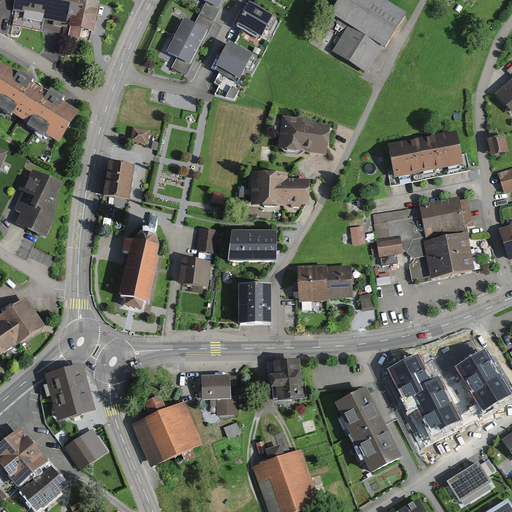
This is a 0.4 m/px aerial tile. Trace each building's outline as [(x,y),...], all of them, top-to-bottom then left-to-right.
[(15,0),(13,15),(50,22),(69,26),(74,0),(79,1),(79,0),(15,0)] [(68,29),(94,35),(97,19),(99,5),(79,1),(74,0),(69,26),(68,29)] [(221,0),(196,0),(217,10),(221,0)] [(349,27),(333,52),(367,73),(404,15),(379,0),(340,0),(331,15),(349,27)] [(271,18),(248,7),(237,29),(260,41),(271,18)] [(205,32),(183,21),(165,55),(187,67),(205,32)] [(251,57),(226,44),(212,71),(237,83),(251,57)] [(0,68),(0,111),(11,118),(14,115),(29,125),(27,128),(43,138),(45,135),(59,144),(78,114),(62,103),(63,101),(57,96),(50,92),(49,94),(33,84),(34,82),(27,77),(20,73),(18,76),(2,65),(0,68)] [(511,80),(504,88),(495,96),(511,114),(511,67),(507,72),(511,77),(511,80)] [(283,118),(278,150),(327,157),(331,128),(314,126),(314,122),(307,121),(283,118)] [(150,134),(132,131),(130,144),(147,147),(150,134)] [(387,146),(394,182),(463,167),(456,132),(387,146)] [(487,141),(491,159),(508,155),(504,137),(487,141)] [(108,167),(105,202),(129,205),(133,170),(108,167)] [(511,170),(498,175),(504,195),(511,192),(511,170)] [(54,222),(57,197),(62,187),(32,173),(29,181),(26,179),(20,192),(23,193),(14,211),(21,214),(15,225),(45,239),(54,222)] [(284,177),(253,175),(251,207),(287,208),(287,207),(291,207),(291,209),(300,209),(300,208),(309,208),(311,181),(290,181),(290,177),(284,177)] [(226,194),(215,192),(212,203),(223,205),(226,194)] [(413,260),(427,257),(425,244),(468,236),(466,229),(474,228),(468,202),(460,203),(459,199),(420,206),(422,218),(373,225),(377,244),(371,245),(373,256),(378,255),(378,260),(381,260),(382,266),(398,264),(397,257),(403,256),(403,253),(407,253),(407,255),(413,260)] [(511,206),(501,208),(505,224),(511,222),(511,206)] [(126,255),(116,301),(122,302),(121,308),(129,310),(135,311),(137,304),(160,307),(168,270),(172,252),(155,244),(155,237),(158,225),(143,222),(140,237),(135,238),(132,242),(124,240),(121,254),(126,255)] [(364,227),(350,229),(352,246),(366,244),(364,227)] [(511,227),(499,232),(509,264),(511,263),(511,227)] [(218,232),(200,230),(197,253),(215,255),(218,232)] [(233,235),(228,266),(277,266),(277,246),(277,235),(233,235)] [(427,257),(432,282),(456,276),(474,273),(468,236),(425,244),(427,257)] [(210,265),(183,261),(182,271),(180,286),(207,289),(210,265)] [(327,269),(328,302),(353,301),(352,268),(327,269)] [(327,269),(298,271),(299,304),(328,302),(327,269)] [(390,277),(376,279),(377,286),(391,284),(390,277)] [(238,288),(238,328),(271,328),(271,288),(259,288),(238,288)] [(375,295),(360,297),(363,312),(377,310),(375,295)] [(0,359),(45,329),(26,301),(0,318),(0,359)] [(511,393),(485,349),(456,366),(469,388),(483,411),(511,393)] [(419,351),(387,368),(410,409),(416,406),(433,438),(465,421),(439,372),(432,376),(419,351)] [(300,362),(268,365),(272,404),(306,401),(305,386),(302,386),(300,362)] [(84,365),(43,376),(50,403),(56,423),(97,412),(91,390),(84,365)] [(230,378),(202,379),(203,403),(216,403),(217,417),(237,416),(237,397),(231,397),(230,378)] [(365,391),(335,406),(371,477),(401,462),(365,391)] [(160,398),(145,405),(151,419),(144,422),(162,464),(203,447),(184,405),(167,412),(160,398)] [(162,464),(144,422),(132,427),(151,469),(162,464)] [(237,425),(224,430),(228,440),(241,435),(237,425)] [(6,443),(0,447),(0,472),(15,491),(46,466),(19,433),(6,443)] [(87,434),(64,449),(79,471),(102,456),(87,434)] [(511,434),(502,442),(511,456),(511,434)] [(301,454),(255,470),(269,511),(304,511),(319,507),(301,454)] [(489,461),(480,467),(487,478),(496,473),(489,461)] [(479,465),(448,484),(461,505),(492,485),(487,478),(480,467),(479,465)] [(66,489),(51,470),(21,494),(35,511),(37,511),(48,504),(66,489)] [(0,493),(3,498),(11,494),(6,486),(0,489),(0,493)] [(423,511),(418,502),(401,511),(423,511)] [(511,511),(511,507),(508,502),(492,511),(511,511)]
